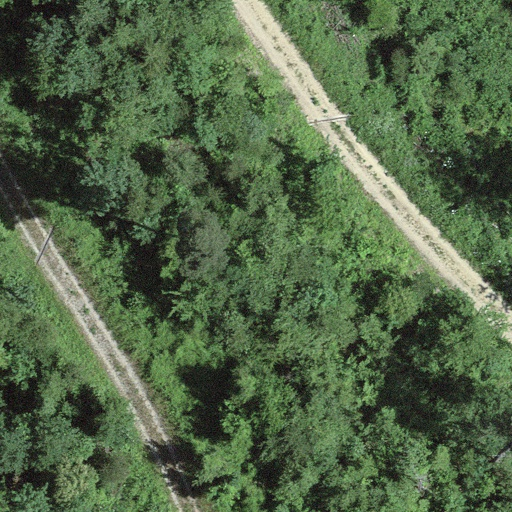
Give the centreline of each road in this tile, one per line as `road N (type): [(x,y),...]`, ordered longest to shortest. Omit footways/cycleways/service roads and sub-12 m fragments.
road 1 (track): [(511,328),(410,225),(244,0)]
road 2 (track): [(0,166),(156,434),(189,511)]
